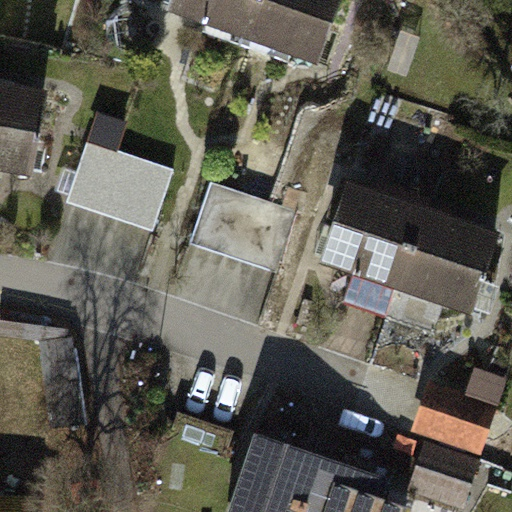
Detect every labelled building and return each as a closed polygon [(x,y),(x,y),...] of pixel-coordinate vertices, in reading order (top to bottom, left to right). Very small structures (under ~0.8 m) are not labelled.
[(260,0),(179,0),(176,9),(248,34),(260,0)] [(342,0),(260,0),(248,34),(320,60),(342,0)] [(47,99),(0,90),(0,165),(33,172),(47,99)] [(101,209),(120,152),(91,143),(72,199),(101,209)] [(129,219),(149,162),(120,152),(101,209),(129,219)] [(158,228),(177,172),(149,162),(129,219),(158,228)] [(244,193),(215,183),(195,241),(224,250),(244,193)] [(425,214),(353,189),(329,260),(358,270),(347,304),(389,318),(425,214)] [(272,203),(244,193),(224,250),(252,260),(272,203)] [(300,213),(272,203),(252,260),(281,270),(300,213)] [(498,239),(425,214),(389,318),(437,334),(448,301),(473,310),(498,239)] [(496,409),(435,387),(420,429),(481,450),(496,409)] [(322,458),(260,437),(234,511),(410,511),(411,508),(388,501),(393,485),(321,461),(322,458)] [(464,505),(478,464),(430,447),(416,489),(464,505)]
